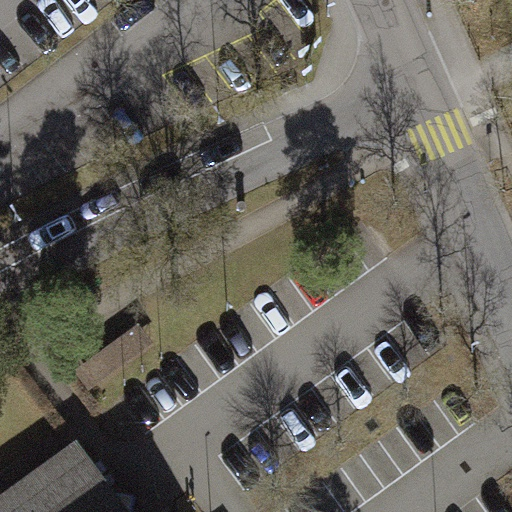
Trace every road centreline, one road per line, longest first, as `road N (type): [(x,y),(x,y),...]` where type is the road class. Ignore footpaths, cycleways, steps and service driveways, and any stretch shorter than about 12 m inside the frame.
road 1 (unclassified): [(426,89),(0,291)]
road 2 (unclassified): [(511,278),(426,89)]
